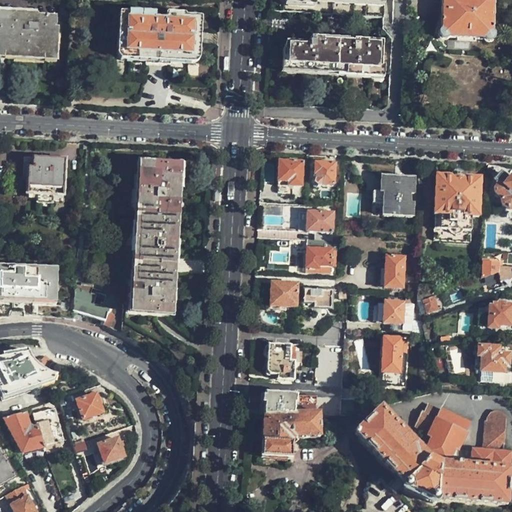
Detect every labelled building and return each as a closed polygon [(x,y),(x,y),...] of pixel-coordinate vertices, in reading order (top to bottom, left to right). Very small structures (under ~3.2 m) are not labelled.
[(57,7),(57,0),(0,0),(0,53),(54,57),(57,7)] [(383,18),(383,0),(286,0),(285,12),(383,18)] [(491,36),(492,0),(441,0),(440,33),(438,35),(443,40),(445,38),(451,38),(485,40),(488,43),(493,38),(491,36)] [(196,36),(197,21),(182,20),(182,18),(165,17),(165,21),(163,21),(163,23),(157,23),(157,21),(155,21),(155,17),(138,16),(138,18),(122,18),(120,58),(195,62),(196,36)] [(380,74),(382,43),(367,42),(366,43),(355,43),(355,41),(322,39),(322,40),(310,39),(310,44),(286,42),(285,54),(287,54),(286,68),(380,74)] [(66,93),(65,107),(75,108),(76,93),(66,93)] [(63,198),(65,160),(23,158),(22,177),(26,178),(25,196),(37,196),(37,203),(51,204),(52,197),(63,198)] [(301,188),(302,163),(278,162),(277,187),(278,187),(277,195),(292,195),(292,188),(301,188)] [(170,316),(179,167),(143,164),(134,314),(159,316),(170,316)] [(333,185),(335,165),(314,164),(313,175),(315,176),(315,181),(314,181),(313,183),(313,185),(315,188),(317,188),(320,188),(320,187),(332,188),(333,185)] [(511,182),(502,174),(493,183),(497,186),(493,190),(493,193),(495,196),(500,201),(500,208),(506,213),(511,213),(511,182)] [(479,218),(480,195),(480,179),(465,178),(465,177),(450,176),(450,177),(435,177),(434,216),(449,217),(448,223),(462,224),(463,217),(479,218)] [(414,179),(381,177),(380,192),(373,191),(372,203),(382,204),(381,216),(411,218),(412,205),(408,205),(409,194),(413,195),(414,179)] [(324,207),(334,207),(335,195),(325,194),(324,207)] [(318,233),(317,242),(331,242),(332,214),(307,213),(306,233),(318,233)] [(331,242),(317,242),(317,250),(305,250),(304,269),(330,270),(331,242)] [(492,256),(483,257),(482,279),(499,273),(499,269),(502,269),(502,262),(498,262),(499,259),(507,259),(508,255),(492,256)] [(402,284),(403,259),(385,258),(384,289),(402,289),(402,284)] [(59,318),(73,320),(74,312),(74,302),(53,300),(55,271),(49,271),(15,269),(0,268),(0,318),(11,317),(20,316),(37,316),(49,317),(59,318)] [(296,286),(271,285),(270,308),(272,308),(286,308),(295,309),(296,286)] [(432,288),(416,287),(416,298),(416,304),(423,302),(432,298),(432,288)] [(95,295),(75,288),(74,302),(74,312),(97,320),(104,323),(108,308),(111,309),(114,301),(102,297),(100,305),(92,302),(95,295)] [(330,311),(331,291),(318,290),(318,292),(304,292),(303,310),(330,311)] [(434,297),(432,298),(423,302),(427,316),(432,314),(440,312),(434,297)] [(510,325),(511,306),(504,305),(504,304),(497,303),(497,305),(493,305),(492,307),(489,307),(488,327),(496,327),(496,324),(510,325)] [(413,324),(414,305),(402,305),(384,304),(384,324),(402,325),(402,323),(413,324)] [(460,312),(458,332),(470,333),(473,313),(460,312)] [(407,354),(407,340),(383,339),(383,344),(382,374),(399,374),(400,354),(407,354)] [(292,382),(295,348),(268,346),(266,372),(270,376),(277,376),(277,381),(292,382)] [(509,366),(509,355),(497,354),(497,348),(477,347),(476,358),(481,358),(481,373),(481,383),(504,384),(505,366),(509,366)] [(450,351),(455,373),(466,371),(461,348),(450,351)] [(49,377),(51,372),(34,367),(28,353),(0,358),(0,399),(1,402),(32,386),(30,382),(49,377)] [(101,413),(95,394),(76,401),(82,420),(101,413)] [(73,403),(70,395),(58,400),(61,407),(73,403)] [(265,395),(265,416),(274,416),(316,416),(317,398),(288,397),(265,395)] [(334,415),(353,414),(354,402),(341,402),(341,403),(335,404),(334,415)] [(37,426),(44,448),(65,441),(54,409),(50,409),(48,403),(44,404),(46,410),(33,413),(37,426)] [(508,478),(509,453),(495,452),(471,451),(471,467),(460,467),(460,464),(456,464),(458,447),(460,443),(469,425),(461,421),(427,406),(424,413),(421,413),(414,428),(420,430),(429,435),(429,437),(432,439),(428,447),(423,454),(420,451),(395,427),(378,413),(362,430),(355,438),(372,454),(382,464),(387,469),(400,481),(405,486),(404,488),(404,490),(405,492),(425,501),(433,504),(435,504),(436,503),(436,500),(453,501),(483,503),(506,504),(508,478)] [(504,439),(506,422),(506,419),(503,415),(500,412),(495,412),(492,413),(488,417),(486,421),(483,445),(482,450),(503,450),(504,439)] [(22,453),(45,450),(44,448),(37,426),(32,428),(30,426),(25,413),(11,417),(4,418),(11,432),(22,453)] [(274,416),(265,416),(264,426),(262,458),(290,458),(290,443),(295,439),(318,439),(318,432),(319,416),(316,416),(274,416)] [(123,458),(117,440),(98,447),(100,453),(95,455),(98,467),(123,458)] [(90,450),(87,441),(73,445),(76,455),(90,450)] [(0,449),(0,448),(0,486),(15,478),(8,463),(0,449)] [(29,487),(27,485),(5,495),(14,511),(37,511),(25,489),(29,487)]
